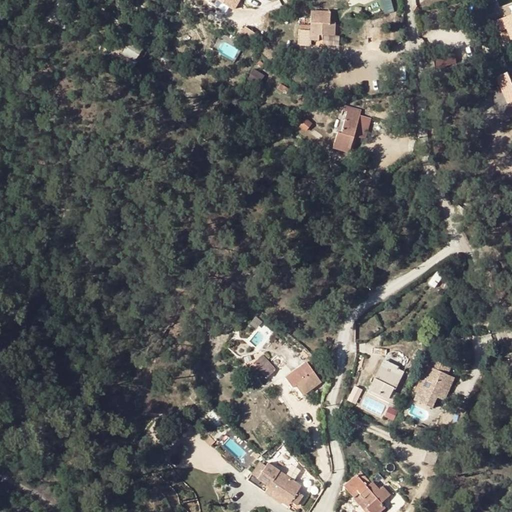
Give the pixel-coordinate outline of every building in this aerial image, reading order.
[(382,0),(387,13),(396,10),(392,0),(382,0)] [(317,41),(317,35),(322,36),(335,36),(336,24),(330,24),(331,12),(311,11),(310,26),(310,31),(299,31),(298,45),(310,46),(310,41),(317,41)] [(511,15),(501,20),(506,29),(510,41),(511,39),(511,15)] [(506,29),(501,20),(494,23),(498,32),(506,29)] [(135,60),(141,52),(130,43),(124,51),(135,60)] [(511,80),(511,81),(507,74),(496,78),(509,108),(511,106),(511,80)] [(351,154),(355,137),(360,115),(357,115),(359,110),(346,106),(343,113),(346,114),(341,134),(337,133),(333,149),(351,154)] [(360,115),(355,137),(367,140),(372,119),(360,115)] [(341,175),(344,169),(333,165),(331,171),(341,175)] [(443,289),(446,291),(452,276),(449,275),(443,289)] [(274,372),(262,357),(243,373),(249,378),(257,371),(266,380),(274,372)] [(431,360),(428,367),(442,374),(446,367),(431,360)] [(384,361),(380,367),(390,371),(391,367),(392,365),(384,361)] [(286,379),(293,389),(295,387),(303,396),(320,382),(306,364),(286,379)] [(397,389),(404,373),(391,367),(390,371),(380,367),(369,390),(389,400),(395,388),(397,389)] [(442,374),(428,367),(422,380),(413,401),(431,409),(436,397),(443,401),(448,391),(453,379),(442,374)] [(362,391),(354,387),(348,400),(355,404),(362,391)] [(432,440),(440,442),(445,429),(436,427),(432,440)] [(424,429),(416,428),(415,435),(423,436),(424,429)] [(267,444),(271,448),(283,439),(279,434),(267,444)] [(298,464),(286,449),(278,457),(290,470),(298,464)] [(293,499),(299,503),(303,497),(297,493),(301,487),(290,480),(280,473),(270,488),(291,502),(293,499)] [(380,511),(385,508),(381,503),(391,496),(383,487),(379,490),(373,483),(371,484),(361,473),(344,487),(352,497),(357,493),(369,506),(367,508),(369,511),(380,511)] [(291,502),(270,488),(267,492),(288,505),(291,502)] [(352,497),(365,511),(369,511),(367,508),(369,506),(357,493),(352,497)]
